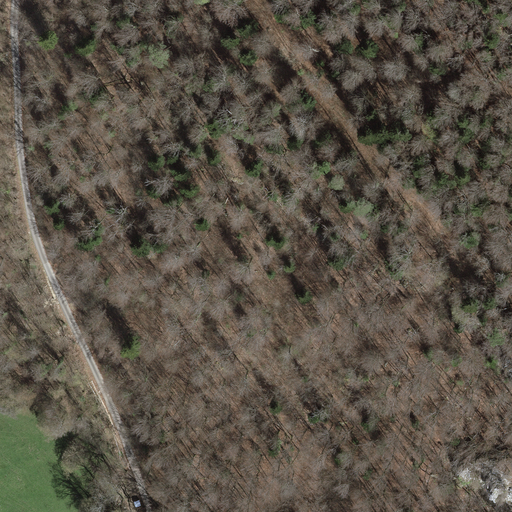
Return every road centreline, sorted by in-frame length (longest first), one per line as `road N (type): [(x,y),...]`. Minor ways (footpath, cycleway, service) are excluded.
road 1 (unclassified): [(145,511),(23,208),(9,117),(8,0)]
road 2 (track): [(253,0),(323,113),(445,229)]
